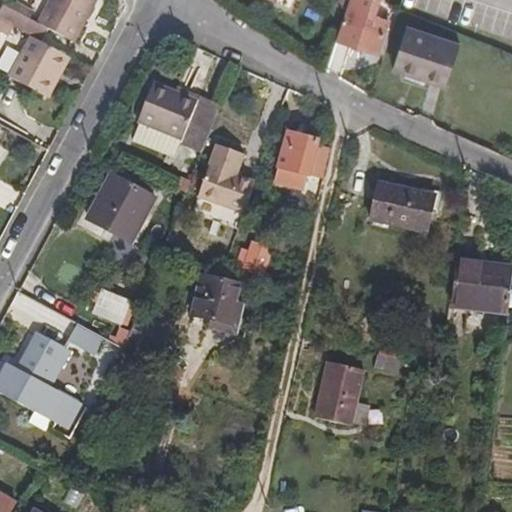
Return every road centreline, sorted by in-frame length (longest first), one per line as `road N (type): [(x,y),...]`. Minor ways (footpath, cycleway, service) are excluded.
road 1 (track): [(256,511),(346,102)]
road 2 (residential): [(511,176),(346,102),(175,0)]
road 3 (residential): [(154,0),(0,283)]
